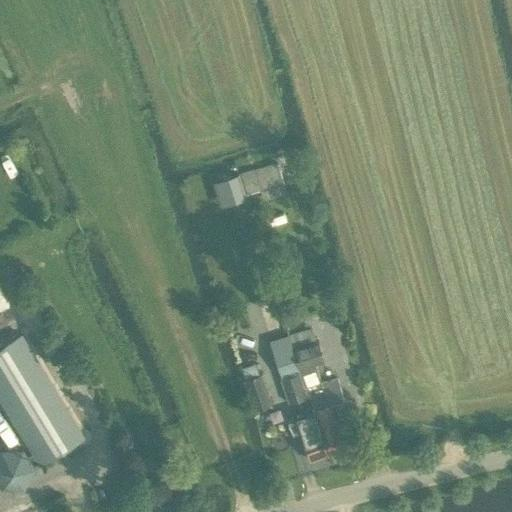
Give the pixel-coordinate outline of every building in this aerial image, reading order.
[(244,193),(245,193),(261,188),(264,197),(287,191),(278,162),(240,174),(238,175),(244,193)] [(246,196),(245,193),(244,193),(238,175),(240,174),(239,172),(223,177),(230,201),(246,196)] [(289,335),(327,454),(346,448),(344,441),(353,438),(342,401),(344,400),(337,378),(322,382),(316,364),(324,362),(316,337),(315,338),(312,328),(289,335)] [(85,436),(22,333),(0,345),(0,400),(32,453),(29,455),(23,446),(0,446),(0,484),(1,486),(24,486),(35,465),(34,464),(38,462),(39,464),(85,436)] [(311,459),(327,454),(289,335),(272,341),(291,403),(296,401),(301,415),(298,416),(301,428),(311,459)] [(263,374),(246,380),(255,409),(272,403),(263,374)]
